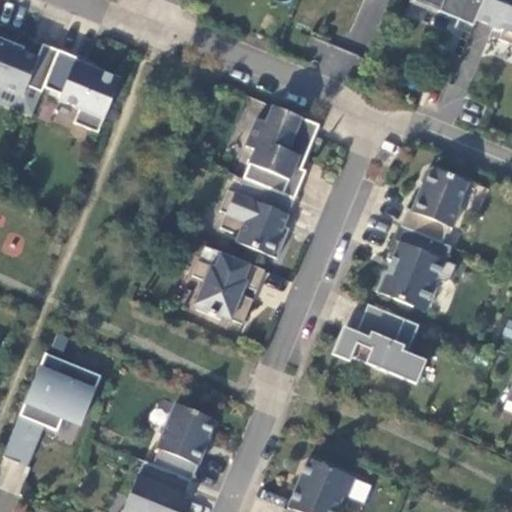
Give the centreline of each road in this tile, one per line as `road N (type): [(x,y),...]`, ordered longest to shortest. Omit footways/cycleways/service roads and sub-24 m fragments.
road 1 (residential): [(370,122),(225,511)]
road 2 (residential): [(83,0),(271,66),(370,122)]
road 3 (residential): [(370,122),(432,126),(511,162)]
